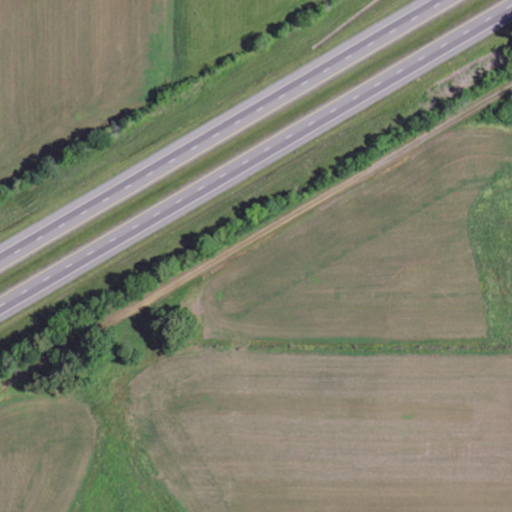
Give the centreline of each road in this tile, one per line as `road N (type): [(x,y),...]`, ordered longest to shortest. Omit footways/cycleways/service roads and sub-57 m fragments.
road 1 (motorway): [(0,310),(511,10)]
road 2 (motorway): [(437,0),(0,256)]
